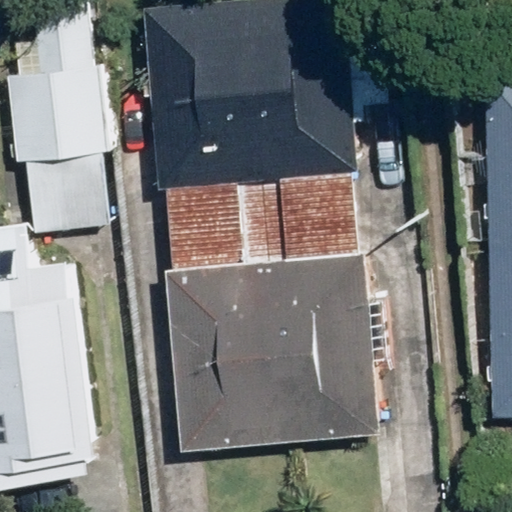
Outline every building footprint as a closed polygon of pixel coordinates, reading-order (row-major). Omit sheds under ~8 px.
[(19,69),(27,155),(39,153),(46,224),(123,217),(116,146),(124,145),(116,59),(107,59),(101,0),(49,0),(56,66),(19,69)] [(355,0),(157,0),(175,181),(371,162),(355,0)] [(511,72),(488,72),(492,419),(511,418),(511,72)] [(0,477),(101,466),(99,449),(110,448),(92,284),(82,285),(79,253),(46,256),(41,215),(0,219),(0,477)] [(378,243),(175,261),(192,442),(394,425),(378,243)]
